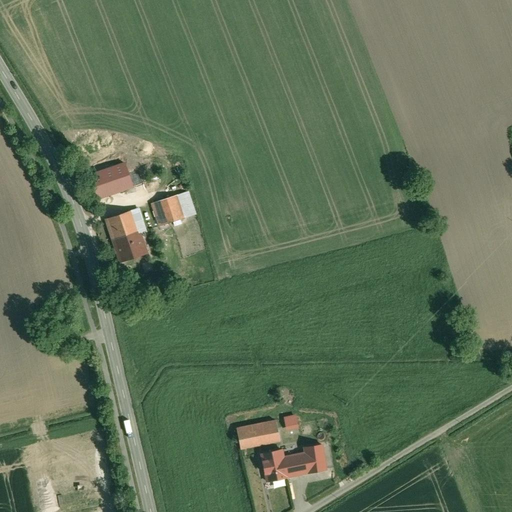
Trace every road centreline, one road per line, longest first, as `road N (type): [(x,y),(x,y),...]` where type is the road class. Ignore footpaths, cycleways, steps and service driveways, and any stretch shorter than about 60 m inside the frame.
road 1 (secondary): [(151,511),(73,202),(0,69)]
road 2 (unclassified): [(316,511),(511,391)]
